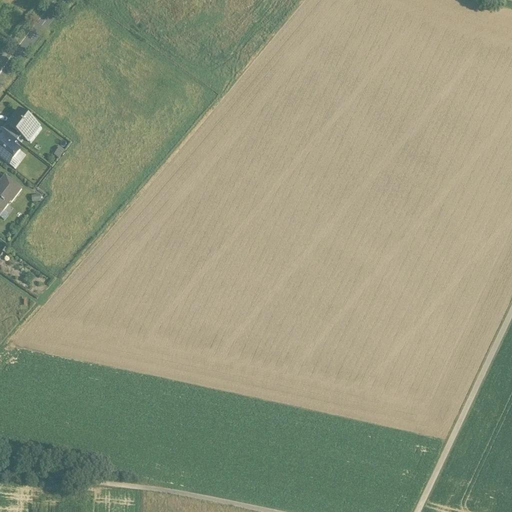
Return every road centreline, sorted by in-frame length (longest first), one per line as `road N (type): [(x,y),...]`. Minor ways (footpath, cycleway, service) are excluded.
road 1 (track): [(0,352),(305,0)]
road 2 (track): [(0,471),(267,511)]
road 3 (track): [(511,308),(418,511)]
